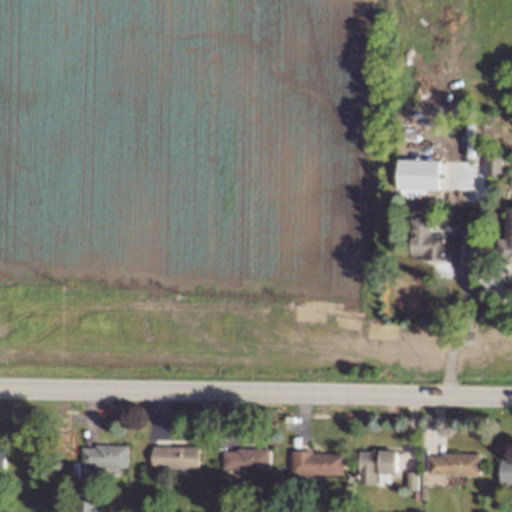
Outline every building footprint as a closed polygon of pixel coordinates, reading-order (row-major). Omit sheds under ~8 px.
[(439,190),(440,160),(398,159),(398,189),(439,190)] [(500,175),(485,175),(485,159),(500,159),(500,175)] [(511,207),(511,262),(494,262),(494,239),(503,239),(503,208),(511,207)] [(428,219),(428,235),(445,236),(445,261),(419,261),(419,254),(408,254),(409,218),(428,219)] [(97,445),(127,445),(126,464),(82,463),(82,447),(97,447),(97,445)] [(197,446),(198,466),(185,466),(186,471),(176,471),(176,468),(152,468),(152,447),(197,446)] [(234,449),(235,447),(266,447),(266,468),(221,468),(221,449),(234,449)] [(291,451),(311,450),(311,453),(341,452),(342,471),(292,473),(291,451)] [(354,450),(394,450),(394,473),(375,473),(375,472),(373,472),(373,484),(354,484),(354,450)] [(429,456),(441,456),(441,454),(476,454),(476,473),(429,473),(429,456)] [(499,460),(511,460),(511,484),(499,484),(499,460)] [(403,489),(403,471),(414,471),(414,489),(403,489)] [(91,511),(72,511),(73,486),(93,487),(91,511)]
